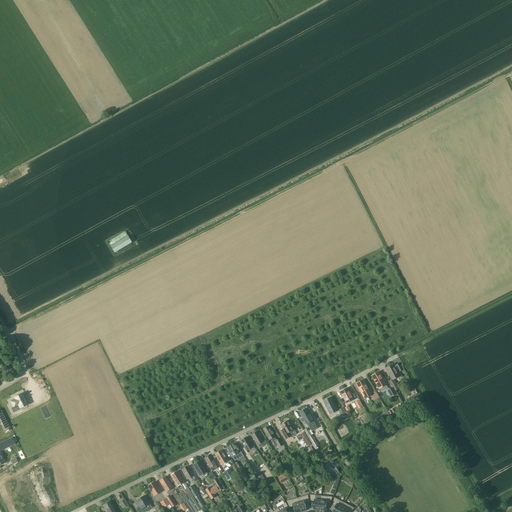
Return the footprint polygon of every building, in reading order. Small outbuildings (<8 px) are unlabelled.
[(109,241),(116,253),(134,243),(127,231),(109,241)] [(392,364),(393,365),(386,369),(392,380),(399,376),(399,375),(405,372),(400,364),(399,365),(396,361),(392,364)] [(372,376),(379,389),(386,385),(378,372),(372,376)] [(356,383),(365,398),(371,394),(363,379),(356,383)] [(388,390),(392,396),(396,394),(392,387),(388,390)] [(353,399),(347,388),(340,392),(346,403),(353,399)] [(377,392),(372,395),(375,400),(380,397),(377,392)] [(15,399),(11,401),(14,407),(18,405),(20,408),(27,405),(21,394),(14,397),(15,399)] [(337,410),(330,397),(323,401),(329,414),(337,410)] [(343,407),(338,410),(341,417),(347,413),(343,407)] [(302,422),(304,420),(308,418),(306,416),(309,414),(306,408),(299,412),(302,418),(300,419),(302,422)] [(306,424),(307,424),(310,429),(316,425),(313,420),(309,414),(306,416),(308,418),(304,420),(306,424)] [(333,421),(334,423),(336,427),(341,424),(337,417),(332,420),(333,421)] [(283,429),(280,430),(282,433),(285,439),(290,436),(291,437),(296,434),(294,429),(292,430),(287,421),(281,425),(283,429)] [(279,447),(283,444),(279,438),(276,439),(275,437),(275,436),(269,426),(263,429),(269,440),(271,439),(276,446),(278,445),(279,447)] [(307,428),(304,430),(305,432),(312,444),(314,448),(319,446),(309,430),(308,430),(307,428)] [(258,432),(252,435),(259,448),(262,446),(265,444),(267,443),(266,440),(264,441),(258,432)] [(304,432),(301,434),(297,436),(299,440),(303,438),(308,446),(311,444),(304,432)] [(0,443),(0,451),(15,444),(12,437),(0,443)] [(253,447),(247,437),(241,441),(247,450),(253,447)] [(234,456),(235,459),(241,456),(234,444),(227,447),(233,457),(234,456)] [(228,460),(222,450),(215,454),(221,464),(228,460)] [(211,455),(208,457),(208,456),(207,456),(206,457),(206,458),(205,459),(211,468),(213,471),(218,468),(216,465),(217,464),(211,455)] [(207,472),(200,460),(193,465),(200,476),(202,474),(204,476),(208,474),(207,472)] [(190,478),(192,480),(196,478),(189,466),(182,470),(188,479),(190,478)] [(245,482),(247,481),(249,479),(241,466),(237,468),(243,479),(245,482)] [(234,478),(235,477),(230,468),(223,472),(228,481),(233,489),(238,486),(234,478)] [(333,477),(340,473),(337,468),(330,472),(333,477)] [(185,482),(178,471),(171,475),(178,486),(185,482)] [(260,482),(265,479),(261,472),(256,475),(260,482)] [(279,479),(281,483),(288,479),(286,475),(279,479)] [(160,481),(167,492),(173,487),(166,476),(160,481)] [(161,492),(155,482),(148,486),(154,496),(161,492)] [(195,498),(198,496),(199,495),(193,485),(189,487),(195,498)] [(214,495),(220,491),(216,485),(211,489),(214,495)] [(210,487),(206,490),(211,500),(216,497),(214,495),(211,489),(210,487)] [(193,496),(189,489),(188,488),(184,490),(189,499),(193,496)] [(189,500),(186,496),(185,497),(182,492),(179,494),(184,503),(189,500)] [(283,492),(273,499),(274,501),(285,494),(283,492)] [(297,498),(301,511),(302,511),(306,511),(306,510),(307,510),(305,503),(309,502),(309,501),(308,495),(297,498)] [(320,510),(321,496),(320,500),(315,500),(316,495),(310,495),(311,501),(315,502),(314,509),(315,509),(315,510),(319,511),(319,510),(320,510)] [(137,511),(146,511),(149,510),(146,506),(150,504),(145,496),(137,501),(140,505),(141,505),(142,508),(139,509),(137,511)] [(173,507),(176,505),(170,496),(167,498),(173,507)] [(332,497),(321,496),(320,510),(321,510),(321,511),(325,511),(325,510),(326,510),(327,503),(330,503),(332,497)] [(170,504),(167,498),(160,502),(164,508),(170,504)] [(301,511),(297,498),(287,501),(290,507),(293,506),(295,511),(300,511),(301,511)] [(339,511),(344,503),(334,498),(332,504),(336,506),(332,511),(339,511)] [(102,505),(106,511),(116,511),(110,501),(102,505)] [(278,508),(280,511),(287,511),(286,510),(289,508),(285,503),(282,504),(285,508),(280,511),(278,508)] [(350,511),(354,508),(344,503),(339,511),(346,511),(347,511),(350,511)]
